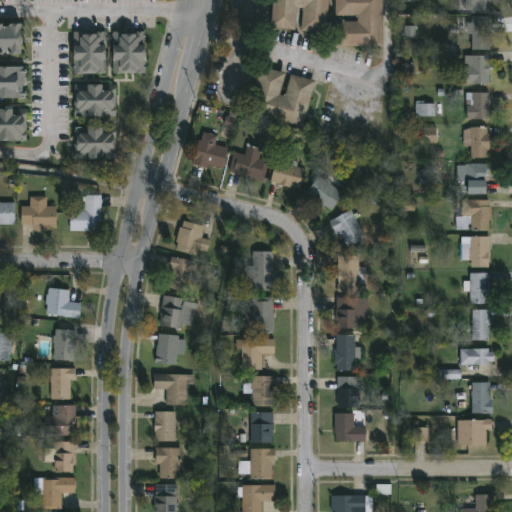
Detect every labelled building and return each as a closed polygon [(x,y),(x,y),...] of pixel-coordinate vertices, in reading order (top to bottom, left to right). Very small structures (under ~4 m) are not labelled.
[(329,0),(327,34),(302,31),(304,8),(298,8),(296,30),(272,27),(274,0),(329,0)] [(384,0),(384,46),(337,47),(337,21),(360,21),(360,15),(338,15),(338,0),(384,0)] [(492,0),(492,13),(473,12),(473,0),(492,0)] [(492,49),(473,49),(473,16),(492,16),(492,49)] [(24,23),(23,55),(0,54),(0,23),(3,23),(3,26),(10,26),(10,23),(24,23)] [(415,26),(404,26),(404,38),(415,37),(415,26)] [(146,31),(148,60),(146,60),(146,73),(115,74),(114,31),(146,31)] [(106,32),(109,60),(107,60),(107,73),(75,74),(74,32),(106,32)] [(474,50),(474,56),(490,56),(490,84),(457,83),(456,66),(464,66),(465,65),(466,50),(474,50)] [(414,77),(414,63),(401,63),(401,77),(414,77)] [(26,98),(0,98),(0,66),(26,66),(26,98)] [(281,95),(286,96),(292,74),(317,80),(314,93),(317,94),(309,128),(251,113),(263,67),(286,73),(281,95)] [(117,117),(75,117),(75,84),(116,84),(117,117)] [(490,93),(490,119),(469,119),(469,106),(466,106),(466,93),(490,93)] [(434,116),(435,103),(416,102),(415,116),(434,116)] [(28,141),(0,141),(0,109),(28,109),(28,141)] [(118,159),(75,159),(75,127),(117,127),(118,159)] [(489,127),(490,149),(488,149),(488,158),(472,158),(472,146),(465,146),(465,131),(471,130),(471,127),(489,127)] [(436,143),(436,128),(421,128),(421,143),(436,143)] [(219,135),(216,144),(229,147),(224,168),(210,164),(209,169),(193,165),(199,140),(202,141),(205,132),(219,135)] [(261,149),(259,158),(270,162),(264,182),(230,172),(236,152),(246,155),(248,145),(261,149)] [(299,162),(298,167),(306,169),(300,190),(271,182),(277,161),(286,164),(287,159),(299,162)] [(490,164),(490,175),(488,175),(488,180),(489,180),(489,194),(471,193),(471,182),(458,182),(458,165),(468,166),(468,164),(490,164)] [(345,194),(333,210),(326,206),(325,208),(312,198),(314,196),(309,193),(316,183),(311,179),(316,173),(345,194)] [(48,196),(48,206),(58,206),(58,228),(49,228),(49,231),(33,231),(33,224),(22,225),(22,206),(31,206),(31,196),(48,196)] [(102,231),(71,231),(71,211),(81,211),(81,197),(102,196),(102,231)] [(490,200),(490,207),(492,207),(490,232),(472,232),(472,224),(469,224),(469,230),(457,229),(457,217),(462,217),(462,199),(490,200)] [(414,211),(414,201),(402,201),(402,211),(414,211)] [(0,203),(15,203),(15,225),(0,225),(0,203)] [(366,236),(348,246),(343,238),(340,240),(330,222),(352,210),(366,236)] [(204,226),(201,237),(212,240),(209,252),(198,249),(197,256),(177,250),(179,243),(177,242),(181,227),(183,227),(185,221),(204,226)] [(490,236),(490,268),(472,268),(472,260),(462,260),(462,236),(490,236)] [(274,251),(274,271),(278,271),(278,281),(275,281),(275,289),(253,289),(253,251),(274,251)] [(359,256),(359,275),(365,275),(365,287),(360,287),(360,292),(340,292),(340,278),(336,278),(336,268),(340,268),(340,256),(359,256)] [(194,262),(188,292),(169,288),(174,269),(169,268),(171,257),(194,262)] [(489,273),(489,282),(491,282),(489,304),(471,304),(471,292),(464,292),(464,281),(471,281),(471,274),(489,273)] [(83,303),(81,319),(46,315),(49,288),(71,291),(69,302),(83,303)] [(195,308),(193,325),(183,323),(182,329),(160,326),(164,295),(187,298),(186,307),(195,308)] [(275,297),(274,334),(253,333),(254,316),(252,316),(252,309),(254,309),(254,296),(275,297)] [(359,298),(359,328),(338,329),(338,321),(337,321),(337,298),(359,298)] [(490,310),(490,318),(493,318),(493,326),(490,326),(490,340),(473,340),(473,310),(490,310)] [(77,331),(75,361),(54,360),(55,348),(55,343),(53,343),(53,336),(56,336),(56,330),(77,331)] [(0,333),(12,335),(10,362),(0,361),(0,333)] [(186,340),(185,355),(178,354),(177,366),(156,364),(159,334),(180,336),(180,340),(186,340)] [(356,335),(356,348),(362,347),(362,360),(356,360),(356,371),(338,371),(338,365),(336,365),(336,350),(338,350),(338,335),(356,335)] [(275,339),(275,354),(263,354),(263,370),(243,370),(243,349),(237,349),(237,340),(275,339)] [(490,349),(490,352),(496,352),(496,362),(490,362),(490,366),(462,365),(462,349),(490,349)] [(71,380),(71,400),(51,400),(50,378),(51,378),(51,368),(76,368),(76,380),(71,380)] [(461,379),(461,370),(438,371),(438,380),(461,379)] [(195,375),(195,385),(188,385),(187,406),(167,406),(167,389),(154,389),(154,374),(195,375)] [(276,377),(276,407),(253,407),(253,394),(243,394),(243,383),(253,383),(253,377),(276,377)] [(360,408),(338,408),(338,377),(360,377),(360,408)] [(490,383),(490,401),(494,401),(494,414),(473,414),(473,383),(490,383)] [(74,436),(45,436),(45,407),(76,406),(76,430),(74,430),(74,436)] [(176,442),(156,442),(156,412),(176,412),(176,442)] [(274,444),(252,444),(252,413),(274,413),(274,444)] [(355,413),(355,420),(367,420),(367,442),(337,442),(336,413),(355,413)] [(487,445),(459,445),(459,420),(493,420),(493,430),(487,430),(487,445)] [(428,443),(428,427),(412,427),(412,442),(428,443)] [(75,443),(75,473),(55,473),(55,462),(46,462),(46,449),(55,449),(55,442),(75,443)] [(181,449),(181,479),(161,479),(161,465),(156,465),(156,449),(181,449)] [(276,449),(277,464),(273,464),(274,479),(251,479),(251,457),(238,457),(238,450),(276,449)] [(75,478),(75,493),(62,493),(62,509),(42,509),(43,487),(41,487),(41,482),(43,482),(43,478),(75,478)] [(178,485),(178,511),(157,511),(157,508),(155,508),(156,485),(178,485)] [(276,486),(276,502),(263,502),(263,511),(243,511),(243,498),(238,498),(238,488),(243,488),(243,486),(276,486)] [(494,511),(471,511),(471,495),(494,495),(494,511)] [(366,496),(374,496),(374,511),(335,511),(332,511),(332,496),(366,496)]
